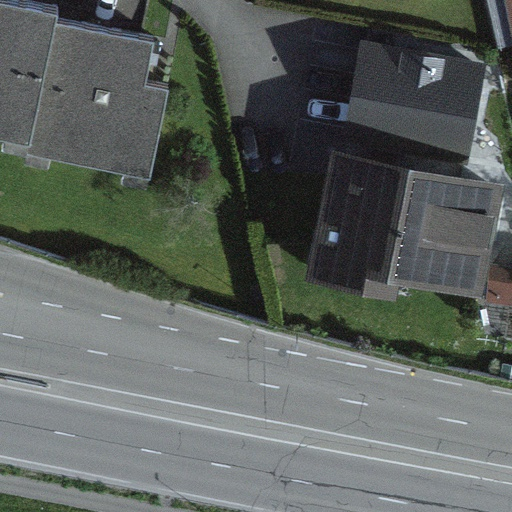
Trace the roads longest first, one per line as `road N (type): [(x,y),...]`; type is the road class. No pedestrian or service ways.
road 1 (secondary): [(0,420),(467,511)]
road 2 (secondary): [(414,413),(0,269)]
road 3 (secondary): [(414,413),(0,333)]
road 4 (track): [(174,511),(0,476)]
